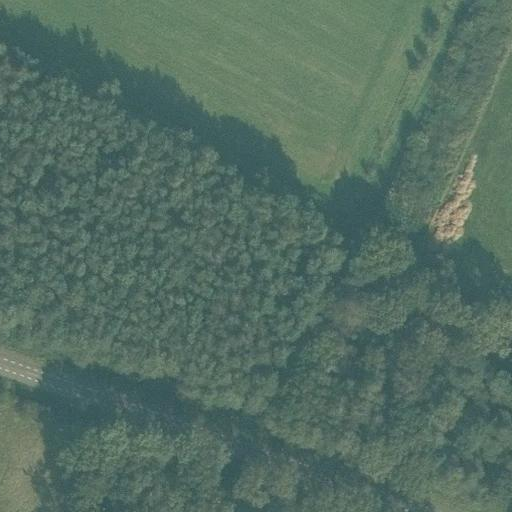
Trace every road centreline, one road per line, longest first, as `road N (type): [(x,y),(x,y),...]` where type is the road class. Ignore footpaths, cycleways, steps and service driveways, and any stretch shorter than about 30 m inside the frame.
road 1 (track): [(460,0),(254,452)]
road 2 (tertiary): [(421,511),(0,363)]
